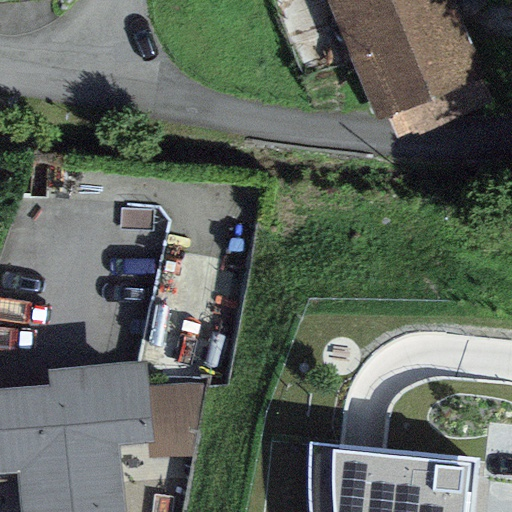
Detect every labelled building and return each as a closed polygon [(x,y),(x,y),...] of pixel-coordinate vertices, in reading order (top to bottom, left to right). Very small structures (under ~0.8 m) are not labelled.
[(494,98),(454,0),(328,0),(376,119),(390,113),(399,136),(494,98)] [(252,267),(163,247),(135,375),(148,374),(150,386),(211,380),(209,391),(229,386),(252,267)] [(17,511),(129,511),(124,457),(157,454),(150,386),(148,374),(135,375),(51,383),(50,394),(51,397),(0,402),(0,490),(15,489),(17,511)] [(50,394),(0,398),(0,511),(185,511),(209,391),(211,380),(150,386),(157,454),(124,457),(129,511),(17,511),(15,489),(0,490),(0,402),(51,397),(50,394)] [(472,511),(478,459),(308,443),(309,511),(472,511)]
